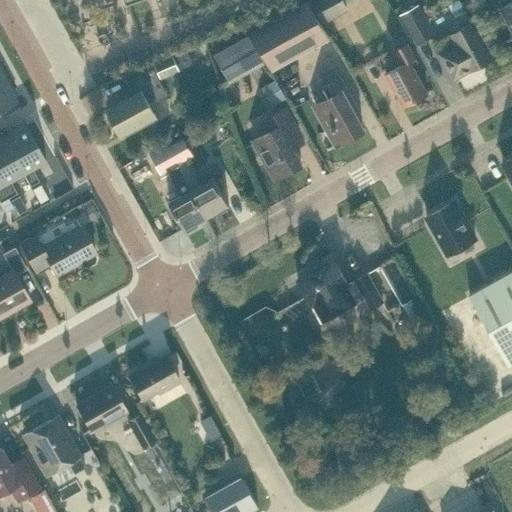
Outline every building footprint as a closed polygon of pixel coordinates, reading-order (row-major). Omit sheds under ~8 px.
[(324,25),(349,11),(342,0),(317,0),(312,3),(324,25)] [(511,3),(501,9),(511,29),(511,3)] [(418,44),(432,35),(425,23),(429,20),(419,4),(402,16),(418,44)] [(273,71),(329,40),(310,5),(254,36),(273,71)] [(441,56),(455,81),(493,59),(473,24),(450,36),(456,47),(441,56)] [(231,86),(266,66),(250,38),(215,58),(231,86)] [(406,108),(430,95),(412,63),(417,60),(409,45),(396,52),(404,66),(388,75),(406,108)] [(162,80),(180,72),(173,56),(155,64),(162,80)] [(208,80),(219,75),(211,56),(200,61),(208,80)] [(150,103),(167,94),(153,69),(130,82),(137,95),(109,110),(123,135),(158,116),(150,103)] [(337,145),(363,131),(350,107),(354,105),(340,79),(321,90),(327,100),(315,107),(337,145)] [(4,80),(0,82),(0,111),(16,102),(4,80)] [(284,95),(276,80),(262,88),(273,107),(287,99),(284,95)] [(276,181),(302,166),(288,141),(300,134),(286,110),(265,122),(271,133),(254,142),(276,181)] [(25,125),(3,137),(23,174),(29,185),(38,181),(32,169),(45,162),(25,125)] [(3,137),(0,139),(0,182),(8,197),(16,193),(10,181),(23,174),(3,137)] [(170,148),(180,165),(194,157),(185,140),(170,148)] [(193,191),(180,165),(170,148),(154,157),(163,174),(170,171),(184,196),(171,203),(185,230),(208,217),(193,191)] [(511,157),(502,163),(511,179),(511,157)] [(149,201),(167,190),(156,171),(138,182),(149,201)] [(215,179),(193,191),(208,217),(230,205),(215,179)] [(31,189),(39,203),(47,198),(40,184),(31,189)] [(26,210),(18,196),(11,200),(18,214),(26,210)] [(455,201),(427,217),(448,254),(476,239),(455,201)] [(84,207),(90,219),(97,215),(91,203),(84,207)] [(35,235),(21,243),(32,263),(38,273),(50,266),(56,276),(81,262),(83,265),(88,267),(95,263),(96,258),(95,255),(96,254),(82,228),(43,250),(35,235)] [(0,316),(29,301),(15,276),(27,269),(15,248),(3,255),(12,271),(0,277),(0,316)] [(367,273),(348,284),(334,258),(298,279),(313,305),(323,323),(366,299),(371,308),(383,301),(367,273)] [(511,362),(511,270),(469,294),(508,365),(511,362)] [(404,279),(392,287),(403,306),(416,298),(404,279)] [(159,393),(179,382),(163,354),(128,374),(142,399),(157,391),(159,393)] [(309,369),(295,375),(305,397),(319,391),(309,369)] [(106,423),(126,412),(111,384),(76,404),(90,429),(105,420),(106,423)] [(143,448),(155,441),(139,414),(127,420),(143,448)] [(73,473),(84,467),(78,456),(79,455),(64,429),(57,433),(49,419),(23,434),(45,474),(67,462),(73,473)] [(12,471),(0,449),(0,491),(10,486),(18,500),(38,488),(25,464),(12,471)] [(511,511),(511,456),(484,471),(507,511),(511,511)] [(214,511),(248,511),(258,506),(242,477),(206,497),(214,511)] [(58,509),(76,504),(72,489),(54,494),(58,509)] [(56,511),(44,490),(29,498),(37,511),(56,511)]
